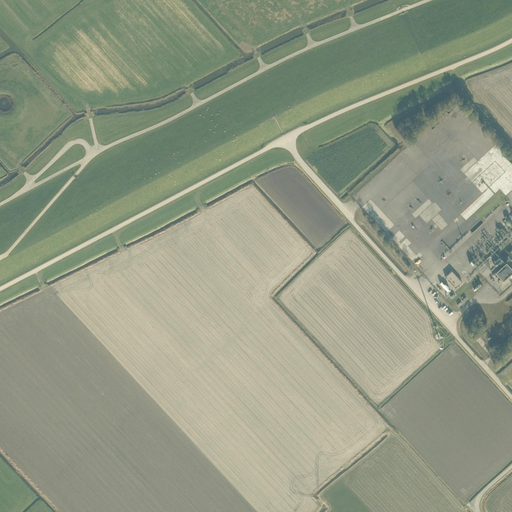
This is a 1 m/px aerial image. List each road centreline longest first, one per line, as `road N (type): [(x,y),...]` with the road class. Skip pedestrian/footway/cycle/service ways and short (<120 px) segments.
road 1 (unclassified): [(511,400),(284,138)]
road 2 (unclassified): [(0,288),(284,138)]
road 3 (unclassified): [(284,138),(511,39)]
road 4 (unclassified): [(0,257),(94,153),(0,203)]
